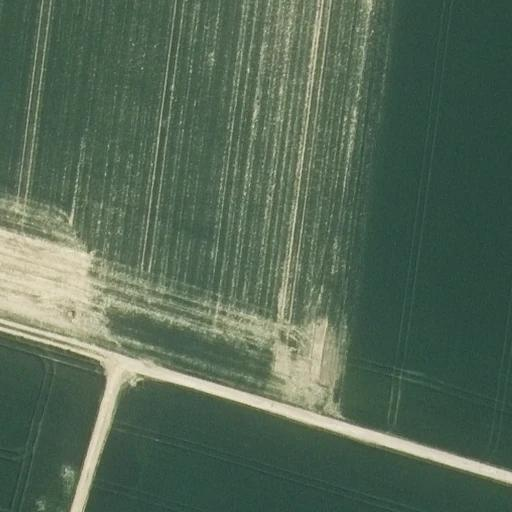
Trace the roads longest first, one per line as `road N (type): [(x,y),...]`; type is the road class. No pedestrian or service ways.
road 1 (track): [(136,370),(511,480)]
road 2 (track): [(136,370),(95,511)]
road 3 (track): [(0,331),(136,370)]
